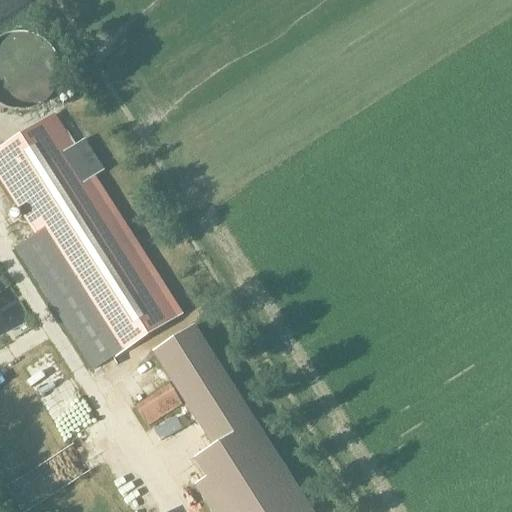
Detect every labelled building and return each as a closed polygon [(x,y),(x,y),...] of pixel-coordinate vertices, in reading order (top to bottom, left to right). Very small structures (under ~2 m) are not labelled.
[(59,75),(59,72),(59,69),(59,65),(58,62),(57,58),(56,55),(54,52),(51,48),(49,45),(46,42),(43,40),(40,38),(37,36),(34,35),(31,34),(28,34),(26,33),(21,33),(17,33),(15,33),(11,34),(6,35),(3,36),(0,38),(0,105),(0,106),(4,108),(7,109),(12,111),(15,111),(19,111),(22,111),(25,111),(29,110),(34,109),(36,108),(41,105),(44,103),(47,101),(49,98),(51,96),(52,94),(55,90),(56,87),(57,84),(58,80),(59,77),(59,75)] [(181,316),(93,179),(104,173),(84,141),(74,148),(54,117),(0,151),(0,180),(35,236),(14,250),(90,373),(181,316)] [(194,487),(210,511),(310,511),(194,328),(152,353),(212,448),(193,460),(206,480),(194,487)] [(56,438),(92,418),(49,339),(12,358),(56,438)] [(117,387),(128,404),(163,381),(152,364),(117,387)] [(148,426),(181,405),(169,387),(136,408),(148,426)]
